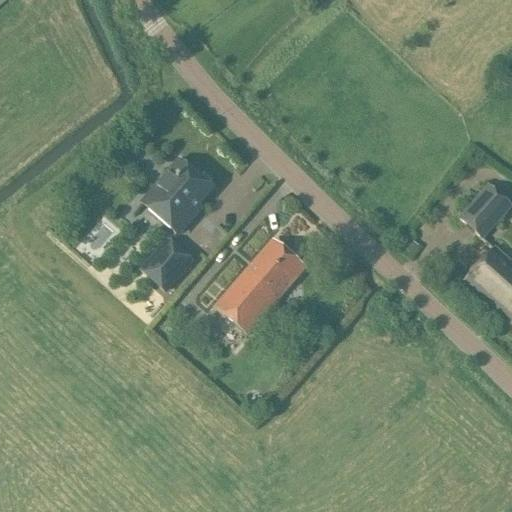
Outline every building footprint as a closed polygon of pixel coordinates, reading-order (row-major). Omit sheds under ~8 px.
[(159,195),(147,209),(177,236),(193,217),(190,214),(211,190),(179,162),(153,190),(159,195)] [(489,187),(459,220),(476,234),(481,239),(509,207),(489,187)] [(191,262),(167,241),(141,271),(165,292),(191,262)] [(273,243),(216,309),(247,336),(304,270),(273,243)] [(511,265),(494,249),(464,282),(496,311),(499,309),(505,315),(504,318),(511,325),(511,265)]
